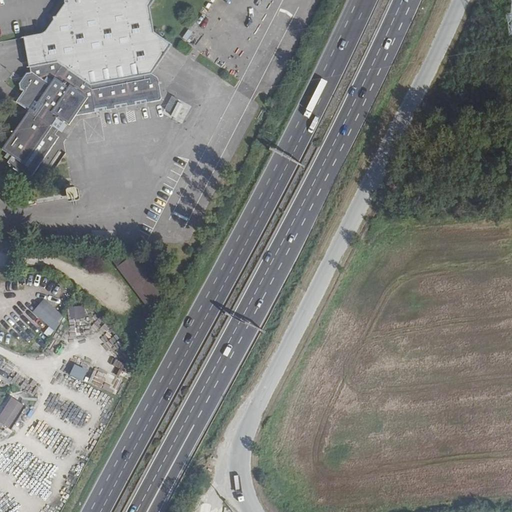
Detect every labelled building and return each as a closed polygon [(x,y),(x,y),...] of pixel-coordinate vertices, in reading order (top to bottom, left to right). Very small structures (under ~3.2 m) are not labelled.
[(22,41),(28,71),(31,70),(31,75),(26,75),(19,87),(20,92),(24,95),(17,105),(29,114),(3,153),(13,159),(9,166),(25,180),(29,182),(30,182),(32,181),(60,139),(57,137),(66,124),(70,128),(76,118),(159,102),(160,102),(162,100),(162,99),(158,80),(157,79),(152,75),(172,47),(154,34),(149,9),(155,0),(69,0),(67,4),(64,4),(65,7),(56,20),(53,20),(54,23),(46,34),(42,37),(22,41)] [(183,35),(190,42),(201,30),(195,24),(183,35)] [(158,290),(128,252),(114,263),(143,301),(158,290)] [(42,299),(32,312),(54,329),(64,315),(42,299)] [(81,302),(64,303),(65,315),(66,315),(66,323),(65,323),(67,337),(83,336),(82,321),(80,321),(79,314),(82,313),(81,302)] [(73,364),(69,374),(83,380),(87,370),(73,364)] [(9,393),(0,407),(0,420),(8,425),(22,402),(9,393)]
